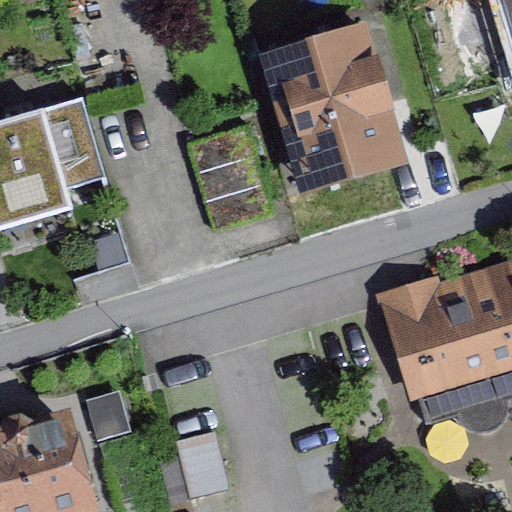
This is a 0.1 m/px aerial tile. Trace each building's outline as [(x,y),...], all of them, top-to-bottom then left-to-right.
[(347,21),(276,42),(282,59),(279,60),(313,176),(386,154),(347,21)] [(81,98),(0,122),(0,208),(104,178),(81,98)] [(189,145),(214,230),(271,213),(246,128),(189,145)] [(425,288),(388,300),(425,424),(458,415),(467,428),(481,432),(495,428),(504,415),(504,400),(511,397),(511,271),(428,296),(425,288)] [(2,439),(0,439),(0,511),(58,511),(87,504),(63,421),(33,430),(30,425),(26,421),(20,419),(13,419),(7,423),(3,428),(2,439)] [(214,434),(177,443),(191,497),(227,488),(214,434)]
